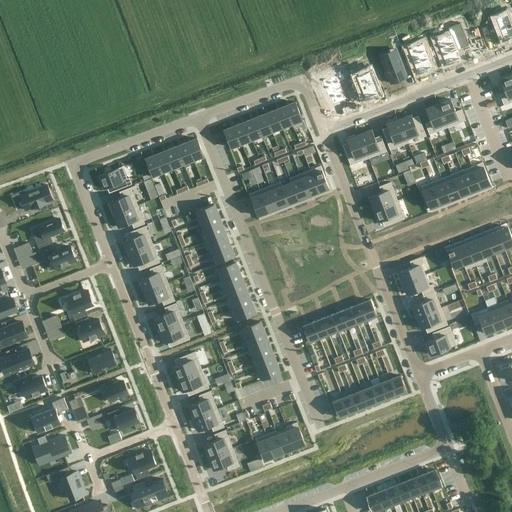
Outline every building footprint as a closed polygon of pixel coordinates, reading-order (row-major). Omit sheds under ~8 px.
[(505,18),(493,22),(502,43),(511,38),(511,36),(509,29),(511,27),(511,14),(511,11),(503,14),(505,18)] [(468,28),(461,30),(467,45),(472,43),(476,53),(492,46),(486,31),(472,37),(468,28)] [(449,39),(438,44),(446,64),(457,60),(454,50),(461,48),(455,33),(448,36),(449,39)] [(413,49),(405,52),(411,67),(419,64),(422,74),(434,69),(426,48),(414,53),(413,49)] [(397,55),(383,61),(391,83),(406,77),(397,55)] [(358,77),(349,81),(353,92),(362,88),(365,96),(376,92),(368,71),(357,75),(358,77)] [(505,92),(500,94),(504,105),(511,101),(511,74),(501,79),(505,92)] [(335,84),(324,88),(332,109),(343,104),(340,95),(347,92),(341,77),(334,80),(335,84)] [(450,99),(438,104),(447,127),(465,120),(461,109),(455,111),(450,99)] [(295,102),(285,106),(292,123),(302,119),(295,102)] [(431,121),(425,123),(429,134),(447,127),(438,104),(426,108),(431,121)] [(285,106),(275,110),(282,127),(292,123),(285,106)] [(275,110),(265,114),(272,131),(282,127),(275,110)] [(265,114),(255,118),(262,135),(272,131),(265,114)] [(411,114),(399,119),(407,140),(408,140),(419,136),(420,138),(426,135),(422,124),(416,127),(411,114)] [(255,118),(244,122),(245,122),(252,139),(262,135),(255,118)] [(391,136),(385,138),(390,150),(408,142),(408,140),(407,140),(399,119),(387,124),(391,136)] [(244,122),(235,126),(241,143),(252,139),(245,122),(244,122)] [(235,126),(224,130),(231,147),(241,143),(235,126)] [(372,130),(359,135),(369,158),(387,151),(382,140),(376,142),(372,130)] [(352,151),(346,154),(350,165),(369,158),(359,135),(355,136),(355,134),(347,137),(348,139),(347,139),(352,151)] [(197,138),(186,142),(193,160),(204,156),(197,138)] [(186,142),(176,146),(183,164),(193,160),(186,142)] [(176,146),(166,150),(173,168),(183,164),(176,146)] [(166,150),(156,154),(163,172),(173,168),(166,150)] [(156,154),(146,158),(153,176),(163,172),(156,154)] [(482,162),(472,166),(480,188),(491,184),(482,162)] [(320,165),(310,170),(319,192),(329,188),(320,165)] [(105,173),(99,175),(101,180),(99,181),(102,188),(104,187),(104,188),(116,183),(118,189),(132,184),(129,177),(127,178),(122,166),(112,170),(111,169),(104,172),(105,173)] [(472,166),(462,170),(470,192),(480,188),(472,166)] [(310,170),(300,174),(309,196),(319,192),(310,170)] [(462,170),(452,174),(460,196),(470,192),(462,170)] [(300,174),(289,178),(291,182),(299,200),(309,196),(300,174)] [(452,174),(442,178),(450,200),(460,196),(452,174)] [(442,178),(432,182),(440,204),(450,200),(442,178)] [(280,181),(270,185),(278,208),(288,204),(281,186),(282,186),(280,181)] [(282,186),(281,186),(288,204),(299,200),(291,182),(282,186)] [(382,192),(369,197),(374,209),(397,200),(390,182),(379,186),(382,192)] [(432,182),(421,186),(430,208),(440,204),(432,182)] [(46,185),(20,195),(26,210),(53,200),(46,185)] [(270,185),(259,189),(268,212),(278,208),(270,185)] [(110,203),(108,204),(111,211),(113,210),(114,214),(138,205),(131,187),(119,192),(122,198),(109,202),(110,203)] [(259,189),(249,194),(258,216),(268,212),(259,189)] [(397,200),(374,209),(379,221),(391,216),(393,222),(404,218),(397,200)] [(214,204),(197,211),(201,221),(218,214),(214,204)] [(116,219),(114,219),(117,226),(119,226),(119,227),(131,222),(134,228),(145,224),(138,205),(114,214),(116,219)] [(218,214),(201,221),(205,231),(222,224),(218,214)] [(42,233),(34,236),(39,248),(53,243),(50,236),(65,231),(60,218),(39,227),(42,233)] [(222,224),(205,231),(209,241),(226,234),(222,224)] [(125,242),(123,242),(126,249),(128,249),(129,253),(153,244),(146,226),(134,230),(137,236),(125,241),(125,242)] [(511,237),(508,227),(497,231),(504,249),(511,245),(511,237)] [(497,231),(487,235),(494,253),(504,249),(497,231)] [(226,234),(209,241),(213,251),(230,245),(226,234)] [(487,235),(477,239),(484,256),(485,256),(494,253),(487,235)] [(477,239),(467,243),(476,265),(486,261),(485,256),(484,256),(477,239)] [(28,242),(23,245),(27,255),(32,253),(28,242)] [(467,243),(457,247),(464,264),(464,265),(466,269),(476,265),(467,243)] [(131,257),(129,258),(132,265),(134,264),(134,265),(137,264),(146,261),(149,266),(160,262),(153,244),(129,253),(131,257)] [(230,245),(213,251),(217,262),(234,255),(230,245)] [(42,251),(46,262),(51,260),(55,269),(62,266),(62,267),(69,264),(69,263),(76,260),(71,246),(57,252),(55,246),(42,251)] [(457,247),(447,251),(454,268),(464,265),(464,264),(457,247)] [(39,250),(27,255),(31,266),(43,261),(39,250)] [(412,267),(399,272),(403,283),(425,274),(421,264),(423,263),(421,256),(410,261),(412,267)] [(236,261),(218,268),(222,279),(240,272),(236,261)] [(152,275),(140,279),(144,291),(168,282),(161,264),(149,269),(152,275)] [(240,272),(222,279),(226,289),(244,282),(240,272)] [(425,274),(403,283),(407,294),(421,289),(423,295),(434,290),(432,284),(429,285),(425,274)] [(168,282),(144,291),(149,304),(161,299),(164,305),(175,300),(168,282)] [(244,282),(226,289),(230,299),(248,292),(244,282)] [(73,296),(67,299),(75,320),(86,316),(83,308),(93,304),(88,290),(80,293),(80,292),(73,295),(73,296)] [(425,301),(412,306),(416,317),(441,308),(434,290),(423,295),(425,301)] [(248,292),(230,299),(234,309),(252,302),(248,292)] [(10,296),(0,299),(0,317),(3,316),(2,312),(15,307),(10,296)] [(508,299),(497,303),(506,325),(511,322),(511,311),(509,304),(508,299)] [(371,300),(361,303),(367,319),(377,315),(371,300)] [(252,302),(234,309),(238,319),(256,312),(252,302)] [(167,313),(155,318),(159,330),(183,321),(176,303),(165,307),(167,313)] [(361,303),(351,307),(357,323),(367,319),(361,303)] [(497,303),(487,307),(489,312),(496,329),(495,329),(496,331),(502,329),(501,327),(506,325),(497,303)] [(351,307),(342,311),(348,326),(357,323),(351,307)] [(441,308),(416,317),(421,328),(434,323),(436,329),(447,325),(441,308)] [(342,311),(332,315),(338,330),(348,326),(342,311)] [(477,311),(471,313),(475,324),(481,322),(485,333),(495,329),(496,329),(489,312),(479,316),(477,311)] [(57,315),(51,317),(55,328),(61,325),(57,315)] [(332,315),(323,318),(329,334),(338,330),(332,315)] [(87,318),(76,322),(83,341),(90,339),(97,337),(97,336),(105,333),(99,319),(90,322),(89,323),(87,318)] [(323,318),(313,322),(319,337),(329,334),(323,318)] [(22,321),(0,330),(0,331),(5,345),(28,336),(22,321)] [(161,334),(159,335),(162,342),(164,341),(164,342),(176,338),(178,343),(190,339),(183,321),(159,330),(161,334)] [(260,321),(243,328),(247,338),(264,331),(260,321)] [(313,322),(303,326),(309,341),(319,337),(313,322)] [(61,325),(55,328),(60,338),(65,336),(61,325)] [(426,343),(425,343),(428,351),(429,350),(431,354),(437,352),(438,354),(445,351),(444,349),(457,344),(449,326),(436,331),(438,337),(426,342),(426,343)] [(264,331),(247,338),(251,348),(268,341),(264,331)] [(268,341),(251,348),(255,358),(272,351),(272,352),(268,341)] [(29,349),(0,360),(0,361),(4,372),(15,368),(16,370),(16,371),(34,363),(29,349)] [(111,349),(89,358),(94,372),(117,364),(111,349)] [(186,362),(174,367),(178,379),(202,370),(195,351),(184,356),(186,362)] [(272,351),(255,358),(258,368),(276,362),(272,352),(272,351)] [(276,362),(258,368),(262,379),(280,372),(276,362)] [(511,363),(502,368),(507,380),(508,380),(511,378),(511,363)] [(202,370),(178,379),(183,391),(195,386),(198,392),(209,388),(202,370)] [(66,371),(60,373),(63,381),(69,379),(66,371)] [(400,375),(390,379),(396,395),(406,391),(400,375)] [(26,376),(13,381),(17,392),(23,390),(26,398),(33,395),(33,396),(40,394),(40,393),(48,390),(42,376),(28,381),(26,376)] [(390,379),(381,383),(387,398),(396,395),(390,379)] [(123,381),(105,388),(110,401),(129,394),(123,381)] [(381,383),(371,387),(377,402),(387,398),(381,383)] [(371,387),(362,390),(368,406),(377,402),(371,387)] [(201,401),(189,406),(194,418),(217,409),(210,390),(199,395),(201,401)] [(362,390),(352,394),(358,409),(368,406),(362,390)] [(352,394),(343,398),(349,413),(358,409),(352,394)] [(343,398),(333,402),(339,417),(349,413),(343,398)] [(83,403),(72,407),(74,412),(85,408),(83,403)] [(50,409),(40,413),(44,425),(65,416),(61,405),(58,406),(57,405),(50,407),(50,409)] [(195,422),(194,423),(197,430),(198,429),(199,430),(211,425),(213,431),(224,427),(222,421),(229,418),(224,406),(217,409),(194,418),(195,422)] [(118,409),(107,413),(114,431),(139,421),(134,409),(120,414),(118,409)] [(101,413),(96,415),(100,426),(105,424),(101,413)] [(297,422),(286,426),(286,428),(287,428),(295,448),(305,444),(297,422)] [(277,432),(285,452),(295,448),(287,428),(286,428),(277,432)] [(217,440),(204,445),(209,457),(232,448),(225,430),(214,434),(217,440)] [(276,430),(266,434),(275,456),(285,452),(277,432),(276,430)] [(266,434),(255,438),(264,460),(274,456),(274,457),(275,456),(266,434)] [(45,435),(37,438),(46,461),(69,453),(62,436),(47,442),(45,435)] [(211,461),(209,462),(212,469),(214,468),(214,469),(226,464),(228,470),(240,466),(232,448),(209,457),(211,461)] [(136,456),(129,458),(138,480),(149,475),(146,468),(156,464),(150,450),(143,453),(143,452),(136,455),(136,456)] [(69,466),(55,471),(58,479),(62,477),(71,499),(86,493),(77,471),(71,473),(69,466)] [(435,470),(425,473),(431,489),(441,485),(435,470)] [(425,473),(416,477),(422,493),(431,489),(425,473)] [(416,477),(406,481),(412,496),(422,493),(416,477)] [(135,490),(130,491),(137,509),(158,501),(170,497),(170,496),(169,496),(162,480),(163,479),(146,485),(144,481),(145,480),(132,485),(133,485),(135,490)] [(406,481),(397,485),(403,500),(412,496),(406,481)] [(397,485),(387,488),(393,504),(403,500),(397,485)] [(387,488),(378,492),(384,508),(393,504),(387,488)] [(378,492),(368,496),(374,511),(384,508),(378,492)] [(100,501),(77,510),(77,511),(110,511),(107,505),(102,507),(100,501)]
